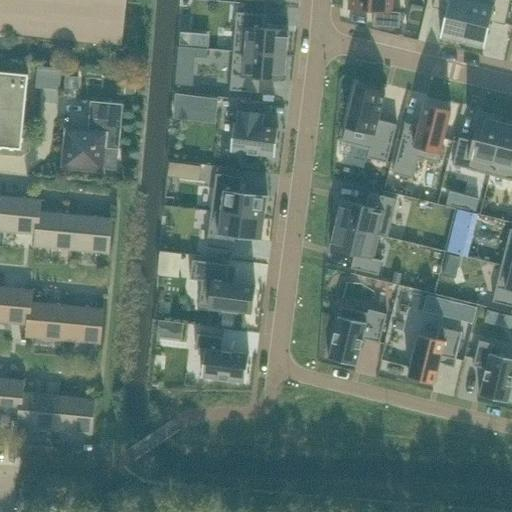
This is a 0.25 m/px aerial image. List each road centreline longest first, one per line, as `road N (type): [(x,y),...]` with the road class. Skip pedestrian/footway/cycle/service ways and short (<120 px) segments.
road 1 (residential): [(317,38),(275,368),(511,427)]
road 2 (residential): [(317,38),(511,84)]
